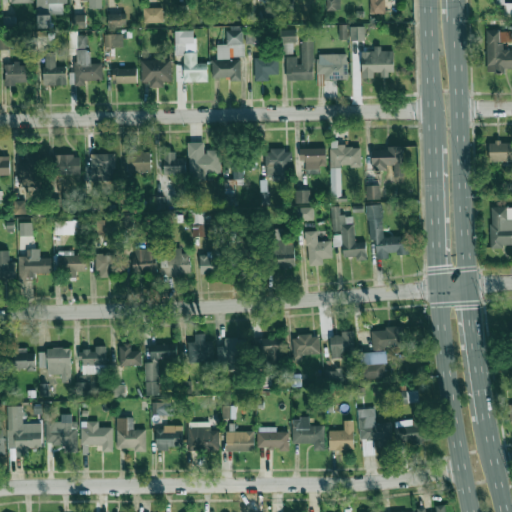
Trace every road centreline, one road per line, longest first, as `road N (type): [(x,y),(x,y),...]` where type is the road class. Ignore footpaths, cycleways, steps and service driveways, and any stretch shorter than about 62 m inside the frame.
road 1 (tertiary): [(0,315),(271,303),(511,280)]
road 2 (residential): [(0,490),(410,479),(464,470)]
road 3 (residential): [(0,119),(431,110)]
road 4 (primary): [(468,285),(456,14)]
road 5 (primary): [(438,288),(471,511)]
road 6 (primary): [(490,441),(468,285)]
road 7 (primary): [(432,142),(438,288)]
road 8 (primary): [(428,0),(432,142)]
